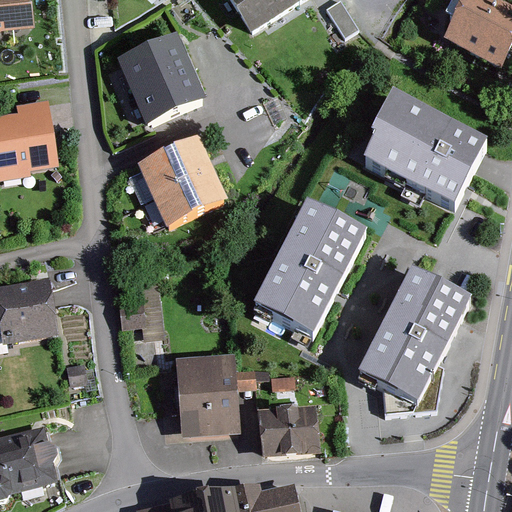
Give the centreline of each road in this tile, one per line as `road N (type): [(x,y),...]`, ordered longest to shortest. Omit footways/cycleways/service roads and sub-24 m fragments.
road 1 (residential): [(431,474),(248,480),(133,500)]
road 2 (residential): [(133,500),(98,248)]
road 3 (residential): [(98,248),(78,0)]
road 4 (secondary): [(488,482),(511,356)]
